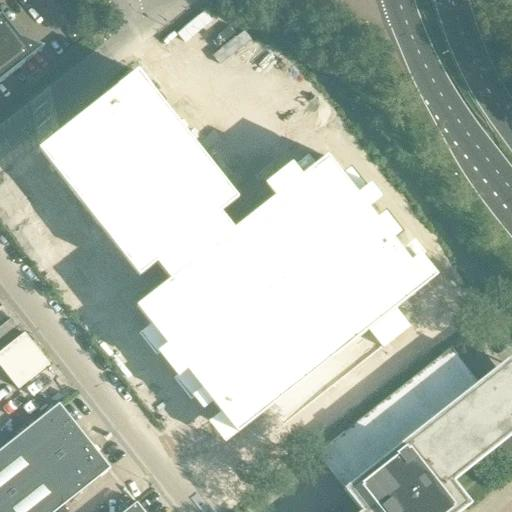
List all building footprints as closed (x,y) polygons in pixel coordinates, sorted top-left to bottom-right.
[(0,84),(21,67),(43,50),(19,40),(1,17),(0,17),(0,84)] [(138,73),(39,151),(139,278),(157,263),(171,281),(137,308),(151,326),(139,336),(156,357),(159,355),(176,377),(173,380),(190,401),(193,399),(203,411),(212,403),(221,414),(208,423),(224,444),(237,434),(369,331),(382,349),(409,328),(395,310),(427,285),(436,278),(421,258),(424,256),(413,242),(401,252),(393,242),(402,235),(385,212),(375,220),(367,210),(380,200),(369,187),(366,189),(350,168),(341,176),(327,158),(315,167),(307,158),(294,169),(292,165),(265,186),(275,199),(234,231),(220,214),(238,200),(138,73)] [(36,349),(5,374),(17,390),(49,365),(36,349)] [(358,511),(461,511),(471,505),(453,482),(498,446),(499,446),(511,435),(511,357),(478,383),(451,349),(315,456),(358,511)] [(59,405),(15,440),(0,451),(0,511),(54,511),(109,469),(59,405)] [(143,511),(136,503),(124,511),(143,511)]
